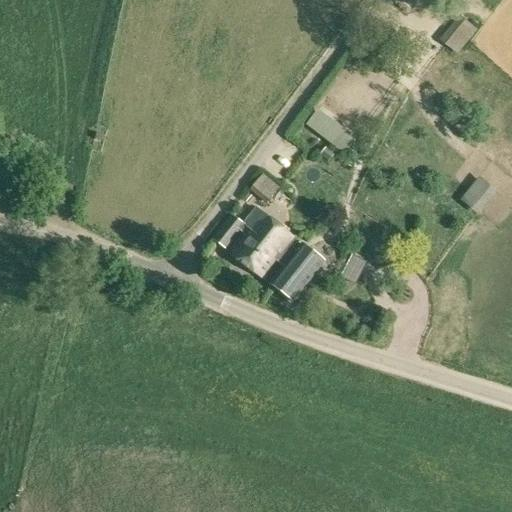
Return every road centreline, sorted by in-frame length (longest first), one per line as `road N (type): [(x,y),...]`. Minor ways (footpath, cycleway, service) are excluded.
road 1 (unclassified): [(167,275),(271,325),(511,401)]
road 2 (unclassified): [(167,275),(373,0)]
road 3 (unclassified): [(0,222),(52,232),(167,275)]
